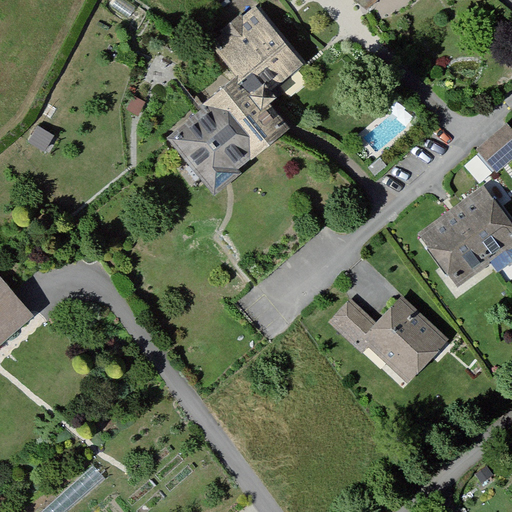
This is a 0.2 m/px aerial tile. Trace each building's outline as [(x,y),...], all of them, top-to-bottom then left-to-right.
[(351,0),(363,14),(379,0),(351,0)] [(203,112),(166,142),(211,198),(237,177),(234,173),(287,129),(260,97),(297,67),(251,10),(208,45),(235,78),(199,107),(203,112)] [(482,179),(511,154),(511,122),(510,121),(465,158),(482,179)] [(511,236),(482,195),(416,242),(453,293),(511,250),(511,236)] [(0,343),(26,321),(0,292),(0,343)] [(364,351),(403,387),(443,345),(398,303),(372,331),(347,307),(326,330),(357,358),(364,351)]
